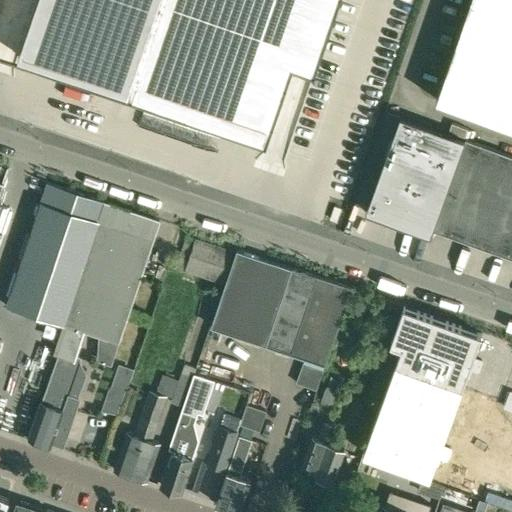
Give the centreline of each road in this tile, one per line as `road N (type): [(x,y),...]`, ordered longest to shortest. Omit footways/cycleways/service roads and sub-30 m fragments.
road 1 (unclassified): [(0,143),(511,317)]
road 2 (unclassified): [(188,511),(0,448)]
